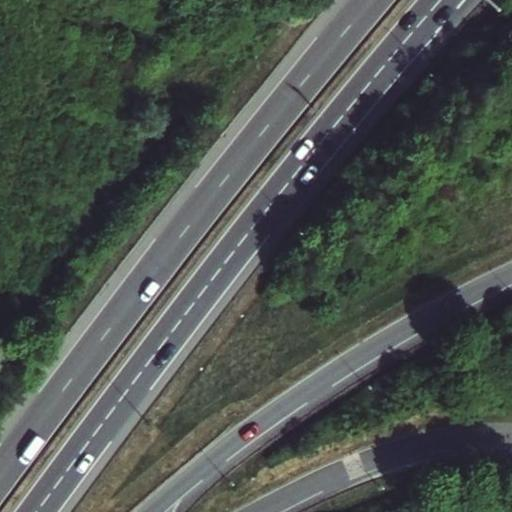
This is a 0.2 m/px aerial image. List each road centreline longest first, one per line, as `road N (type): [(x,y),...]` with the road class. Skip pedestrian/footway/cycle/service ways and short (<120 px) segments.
road 1 (trunk): [(35,511),(214,274),(439,0)]
road 2 (trunk): [(371,0),(217,184),(0,472)]
road 3 (trunk): [(149,511),(375,344),(511,272)]
road 4 (trunk): [(256,511),(383,454),(440,439),(511,435)]
